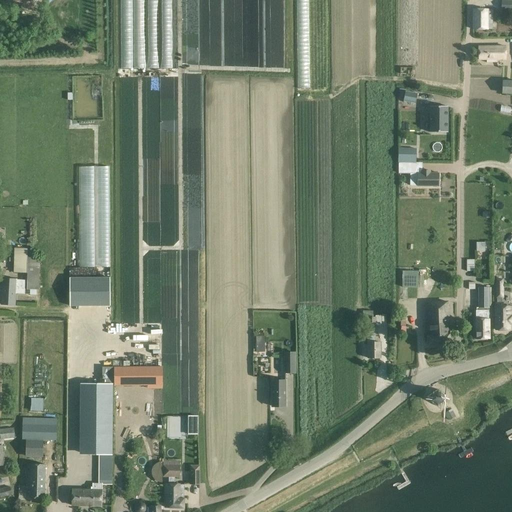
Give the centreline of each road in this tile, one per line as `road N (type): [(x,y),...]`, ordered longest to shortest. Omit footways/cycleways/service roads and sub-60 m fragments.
road 1 (residential): [(458,367),(470,0)]
road 2 (tertiary): [(230,511),(348,441),(422,377),(458,367)]
